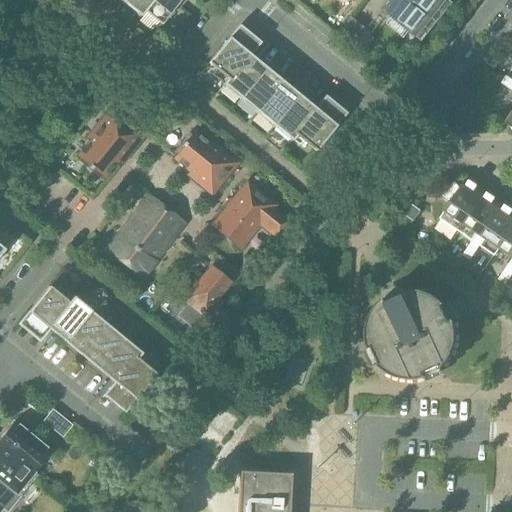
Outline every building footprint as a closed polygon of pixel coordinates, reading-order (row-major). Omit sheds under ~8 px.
[(124,0),(122,2),(140,17),(144,12),(143,11),(152,0),(124,0)] [(152,0),(143,11),(144,12),(161,25),(181,0),(152,0)] [(421,41),(437,21),(409,0),(393,0),(384,12),(416,37),(421,41)] [(409,0),(437,21),(452,2),(449,0),(409,0)] [(244,60),(245,61),(250,56),(261,43),(257,41),(239,25),(228,38),(209,62),(207,64),(227,79),(228,80),(244,60)] [(363,52),(374,39),(365,32),(355,45),(363,52)] [(228,80),(227,79),(222,85),(240,99),(265,69),(250,56),(245,61),(244,60),(228,80)] [(240,99),(257,113),(282,82),(265,69),(240,99)] [(511,80),(506,77),(501,84),(511,91),(511,90),(511,80)] [(274,127),(299,96),(282,82),(257,113),(274,127)] [(310,114),(314,109),(299,96),(274,127),(291,141),(296,136),(295,135),(311,115),(310,114)] [(311,115),(295,135),(296,136),(315,152),(336,127),(346,114),(328,99),(325,96),(314,109),(310,114),(311,115)] [(81,162),(100,178),(101,177),(103,179),(129,147),(132,150),(144,136),(132,125),(138,117),(120,102),(113,110),(112,108),(89,135),(96,141),(80,160),(82,161),(81,162)] [(469,116),(453,103),(444,116),(460,129),(469,116)] [(176,155),(173,159),(213,192),(234,166),(194,133),(192,136),(189,134),(173,153),(176,155)] [(458,232),(484,192),(466,180),(460,189),(455,183),(441,195),(451,202),(439,219),(458,232)] [(238,250),(260,224),(278,240),(291,224),(272,208),(274,206),(247,183),(226,209),(223,206),(213,218),(216,221),(211,227),(238,250)] [(458,232),(472,241),(477,235),(480,237),(503,205),(484,192),(458,232)] [(142,279),(185,223),(148,195),(106,250),(142,279)] [(407,201),(399,211),(413,221),(420,212),(407,201)] [(477,235),(472,241),(470,245),(477,250),(480,246),(494,256),(499,250),(498,249),(511,229),(511,211),(503,205),(480,237),(477,235)] [(511,259),(508,266),(505,269),(509,272),(511,274),(511,229),(498,249),(499,250),(511,258),(511,259)] [(477,250),(470,245),(463,256),(470,260),(477,250)] [(230,282),(211,267),(186,298),(204,313),(230,282)] [(511,274),(509,272),(505,269),(498,280),(505,285),(511,274)] [(69,303),(67,303),(48,287),(27,312),(17,325),(35,340),(38,342),(49,330),(53,324),(52,324),(69,303)] [(401,379),(405,380),(408,380),(412,380),(415,380),(419,380),(422,379),(426,378),(424,374),(432,370),(440,366),(441,369),(444,366),(447,363),(449,359),(451,356),(453,352),(454,348),(455,344),(456,340),(456,336),(456,332),(455,328),(455,324),(453,321),(449,322),(446,314),(442,306),(444,305),(442,302),(439,300),(436,298),(433,296),(429,294),(426,293),(422,292),(419,291),(415,291),(411,290),(407,291),(404,291),(400,292),(401,293),(393,297),(385,301),(384,299),(381,301),(379,304),(376,307),(374,310),(372,312),(371,315),(369,318),(368,321),(368,323),(368,324),(367,327),(366,330),(366,334),(366,338),(366,342),(367,346),(368,350),(372,348),(376,356),(380,365),(378,366),(379,367),(380,368),(383,371),(386,373),(389,375),(393,377),(397,378),(401,379)] [(69,303),(52,324),(53,324),(49,330),(64,343),(69,337),(90,312),(72,297),(67,303),(69,303)] [(106,326),(90,312),(69,337),(64,343),(81,356),(85,351),(106,326)] [(106,326),(85,351),(81,356),(98,370),(102,365),(123,339),(106,326)] [(135,358),(136,359),(141,354),(123,339),(102,365),(98,370),(113,383),(118,377),(119,378),(135,358)] [(119,378),(118,377),(113,383),(103,395),(106,398),(124,413),(135,400),(156,375),(136,359),(135,358),(119,378)] [(62,437),(71,426),(52,411),(43,422),(62,437)] [(13,423),(0,438),(0,446),(33,473),(49,453),(44,449),(45,448),(18,426),(17,427),(13,423)] [(175,454),(182,444),(173,437),(166,447),(175,454)] [(33,473),(0,446),(0,489),(7,495),(11,490),(20,497),(37,476),(33,473)] [(288,511),(291,474),(239,472),(238,487),(233,487),(232,495),(238,495),(236,511),(288,511)]
